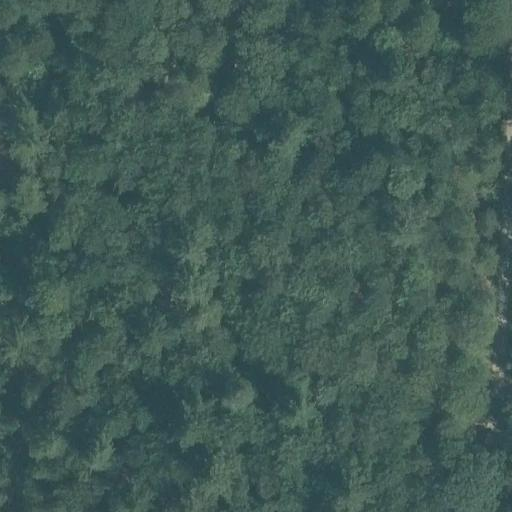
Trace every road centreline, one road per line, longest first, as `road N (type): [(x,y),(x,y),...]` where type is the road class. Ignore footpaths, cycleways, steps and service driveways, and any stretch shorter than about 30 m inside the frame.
road 1 (track): [(8,511),(52,0)]
road 2 (unknown): [(488,511),(504,0)]
